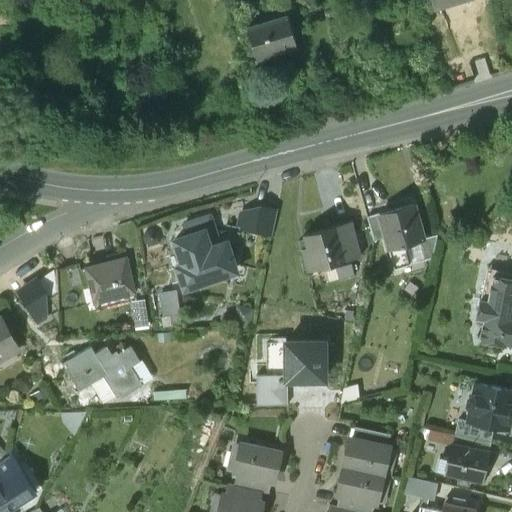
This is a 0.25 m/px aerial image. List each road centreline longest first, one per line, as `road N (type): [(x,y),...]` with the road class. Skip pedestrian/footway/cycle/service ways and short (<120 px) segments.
road 1 (secondary): [(93,189),(152,188),(398,123)]
road 2 (secondary): [(511,85),(398,123)]
